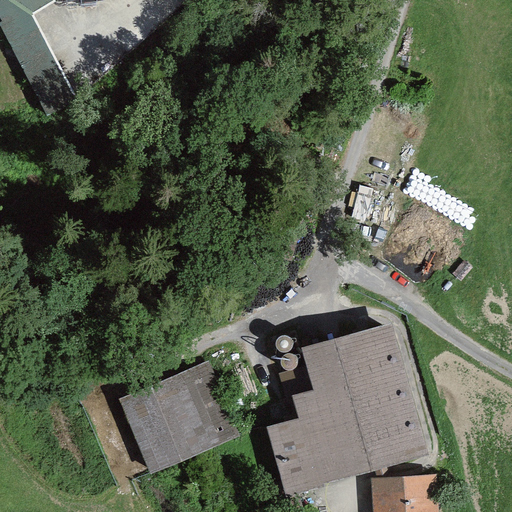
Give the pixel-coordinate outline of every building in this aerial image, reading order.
[(55,1),(55,0),(0,0),(0,12),(43,99),(78,99),(33,10),(55,1)] [(55,0),(55,1),(57,14),(110,8),(108,0),(55,0)] [(391,319),(302,344),(316,387),(294,394),(301,414),(265,425),(287,495),(429,451),(391,319)] [(213,356),(122,393),(152,465),(242,428),(213,356)] [(443,511),(441,470),(376,474),(377,511),(443,511)]
